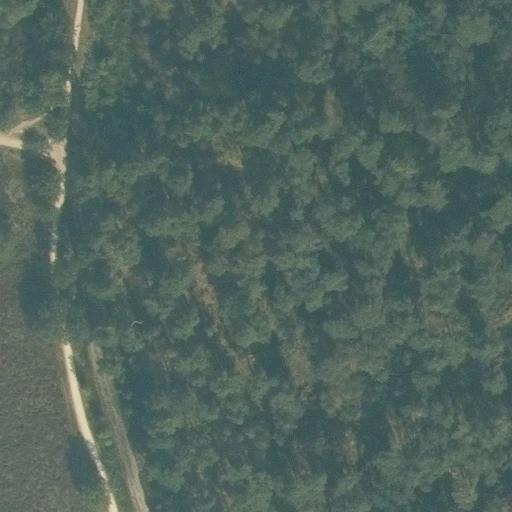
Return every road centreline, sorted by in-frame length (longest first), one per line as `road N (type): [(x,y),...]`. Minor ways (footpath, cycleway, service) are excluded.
road 1 (track): [(73,145),(76,232),(100,394),(137,511)]
road 2 (track): [(324,174),(73,145)]
road 3 (track): [(511,228),(324,174)]
